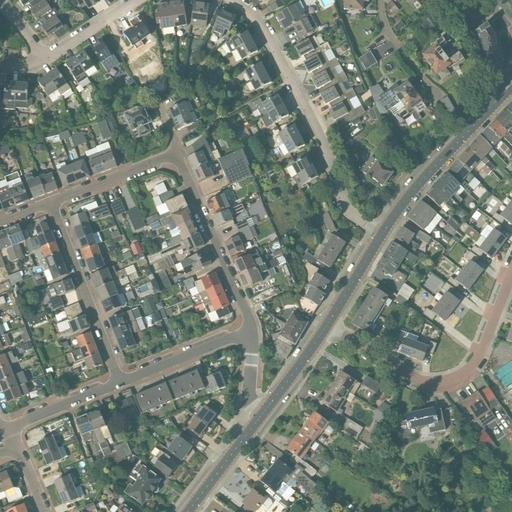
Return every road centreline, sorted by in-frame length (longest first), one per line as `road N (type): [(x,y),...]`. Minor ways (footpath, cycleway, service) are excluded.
road 1 (residential): [(383,233),(345,205),(325,146),(263,29),(231,0)]
road 2 (residential): [(326,325),(410,378),(446,381),(477,359),(511,273)]
road 3 (tertiary): [(383,233),(511,81)]
road 4 (residential): [(123,382),(52,202)]
road 5 (residential): [(250,330),(176,157)]
road 6 (residential): [(123,382),(250,330)]
road 7 (residential): [(52,202),(176,157)]
road 8 (residential): [(3,430),(123,382)]
road 9 (tertiary): [(188,511),(261,414)]
